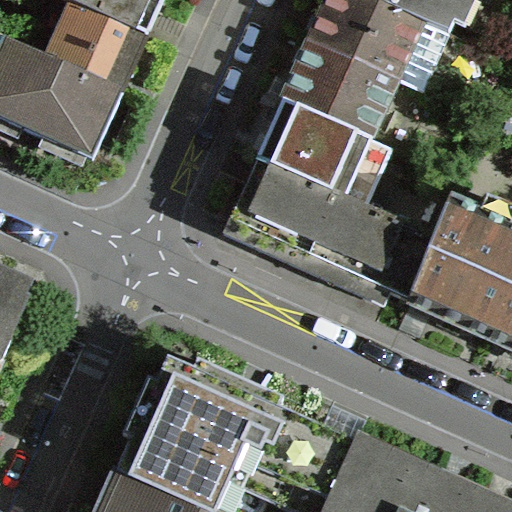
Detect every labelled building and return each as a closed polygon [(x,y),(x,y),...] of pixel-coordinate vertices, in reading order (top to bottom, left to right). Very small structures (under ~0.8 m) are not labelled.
[(156,19),(164,0),(66,0),(74,3),(148,37),(156,19)] [(310,42),(397,81),(423,93),(449,34),(373,0),(328,0),(319,22),(310,42)] [(373,0),(449,34),(464,0),(373,0)] [(48,61),(122,94),(131,75),(148,37),(74,3),(48,61)] [(0,118),(92,161),(122,94),(48,61),(0,39),(0,118)] [(370,140),(397,81),(310,42),(290,87),(283,101),(370,140)] [(370,140),(283,101),(264,145),(257,160),(344,199),(370,140)] [(435,240),(344,199),(257,160),(251,173),(223,235),(384,308),(390,293),(410,303),(435,240)] [(478,333),(488,337),(511,283),(511,227),(451,200),(435,240),(410,303),(478,333)] [(0,360),(2,362),(31,297),(27,296),(0,283),(0,360)] [(511,348),(511,283),(488,337),(498,342),(511,348)] [(208,511),(230,511),(241,489),(293,511),(325,511),(356,443),(279,408),(284,399),(264,390),(198,361),(194,370),(168,358),(157,382),(148,379),(123,435),(132,439),(131,441),(155,452),(142,482),(208,511)] [(509,511),(434,478),(356,443),(325,511),(509,511)] [(208,511),(142,482),(117,471),(99,511),(208,511)]
